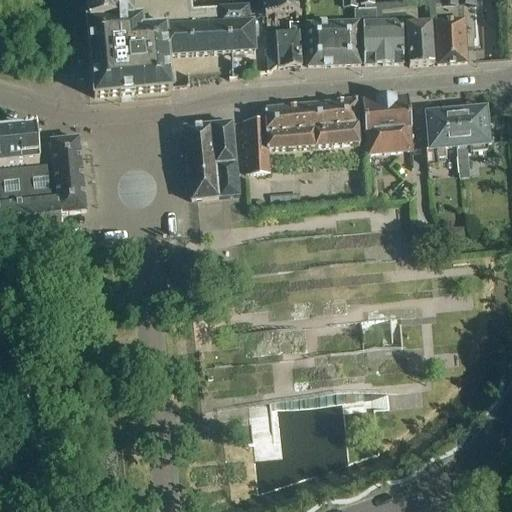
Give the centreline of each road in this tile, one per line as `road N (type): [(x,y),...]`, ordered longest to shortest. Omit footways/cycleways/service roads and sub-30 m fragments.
road 1 (residential): [(0,101),(82,122),(177,112),(226,97),(511,77)]
road 2 (secondary): [(400,502),(481,452),(511,414)]
